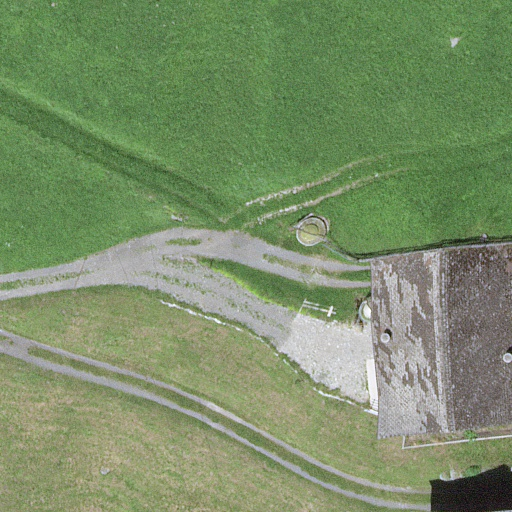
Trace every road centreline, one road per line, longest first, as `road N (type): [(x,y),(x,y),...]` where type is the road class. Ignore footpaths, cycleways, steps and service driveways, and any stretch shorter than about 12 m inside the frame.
road 1 (track): [(511,492),(414,498),(353,484),(155,387),(0,335)]
road 2 (track): [(0,285),(144,267),(194,281),(350,359)]
